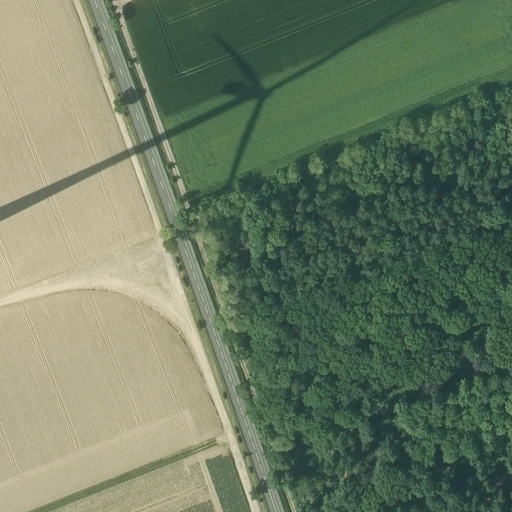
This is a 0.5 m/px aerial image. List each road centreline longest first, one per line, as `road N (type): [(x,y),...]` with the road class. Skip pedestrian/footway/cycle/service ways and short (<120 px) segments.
road 1 (tertiary): [(275,511),(93,0)]
road 2 (track): [(115,3),(294,511)]
road 3 (track): [(38,511),(229,436)]
road 4 (track): [(163,245),(0,301)]
